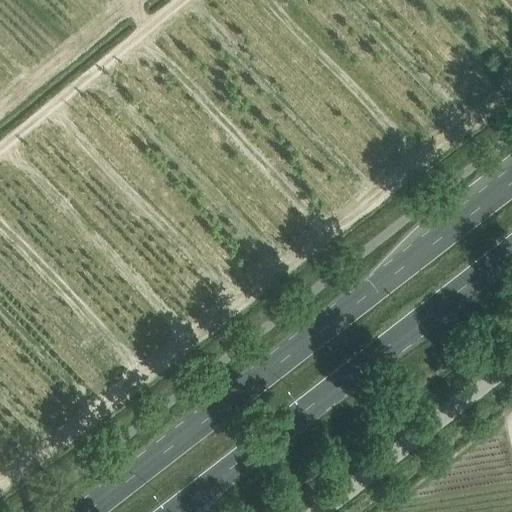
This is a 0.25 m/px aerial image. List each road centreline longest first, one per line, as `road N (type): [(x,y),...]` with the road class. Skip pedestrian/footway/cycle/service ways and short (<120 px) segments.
road 1 (primary): [(511,188),(93,511)]
road 2 (primary): [(172,511),(511,246)]
road 3 (unclassified): [(321,511),(511,363)]
road 4 (unknown): [(508,511),(481,387)]
